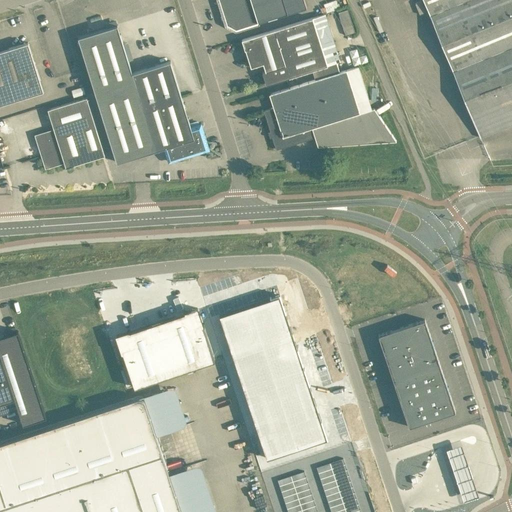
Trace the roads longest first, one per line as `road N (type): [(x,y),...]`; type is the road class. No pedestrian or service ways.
road 1 (unclassified): [(398,511),(322,287),(305,269),(283,262),(188,266),(0,293)]
road 2 (secondary): [(0,228),(243,212)]
road 3 (unclassified): [(243,212),(184,0)]
road 4 (secondary): [(465,297),(511,437)]
road 5 (unclassified): [(402,120),(354,0)]
